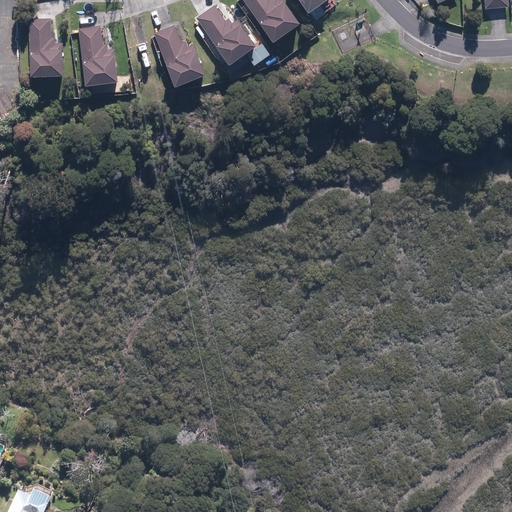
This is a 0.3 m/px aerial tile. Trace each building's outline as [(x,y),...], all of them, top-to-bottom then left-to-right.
[(290,0),(247,0),(263,22),(266,20),(279,38),(305,20),(290,0)] [(305,0),(313,10),(327,0),(305,0)] [(235,22),(231,17),(228,19),(217,4),(199,17),(231,61),(234,59),(236,61),(262,42),(246,21),(244,22),(240,17),(235,22)] [(67,46),(66,41),(58,41),(58,35),(54,35),(53,17),(32,18),(33,51),(35,51),(37,73),(70,71),(68,46),(67,46)] [(202,46),(199,48),(197,42),(190,45),(188,40),(184,41),(177,23),(157,31),(169,64),(173,63),(181,83),(212,71),(202,46)] [(118,47),(110,48),(109,42),(106,42),(103,24),(81,27),(86,62),(90,61),(92,82),(125,77),(121,51),(119,52),(118,47)] [(46,511),(56,494),(40,486),(36,494),(23,487),(10,511),(46,511)]
